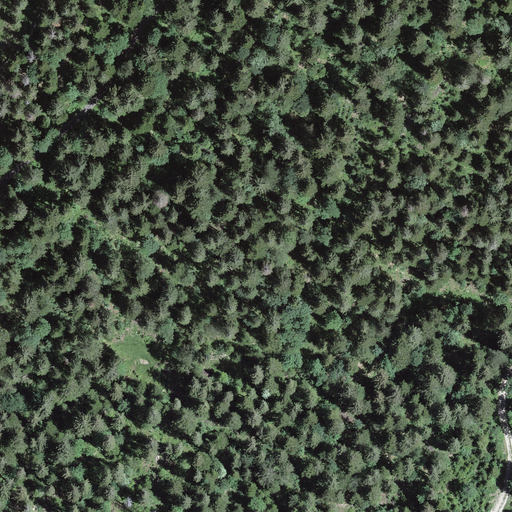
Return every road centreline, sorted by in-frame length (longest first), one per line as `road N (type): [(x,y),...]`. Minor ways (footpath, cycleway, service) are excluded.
road 1 (track): [(0,183),(106,90),(169,0)]
road 2 (track): [(497,511),(510,472),(502,393),(511,369)]
